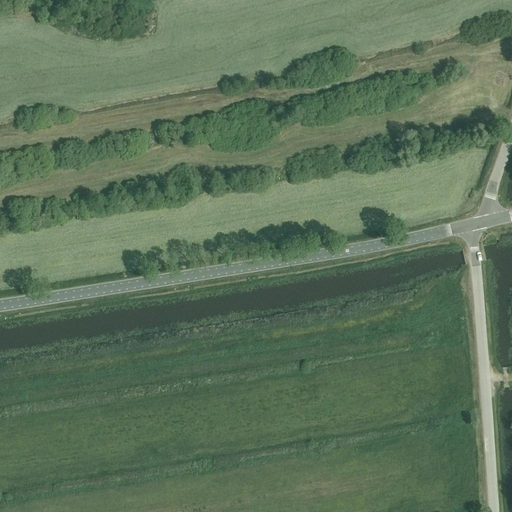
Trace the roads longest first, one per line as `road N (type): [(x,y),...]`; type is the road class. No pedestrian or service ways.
road 1 (tertiary): [(0,305),(471,224)]
road 2 (unclassified): [(491,511),(471,224)]
